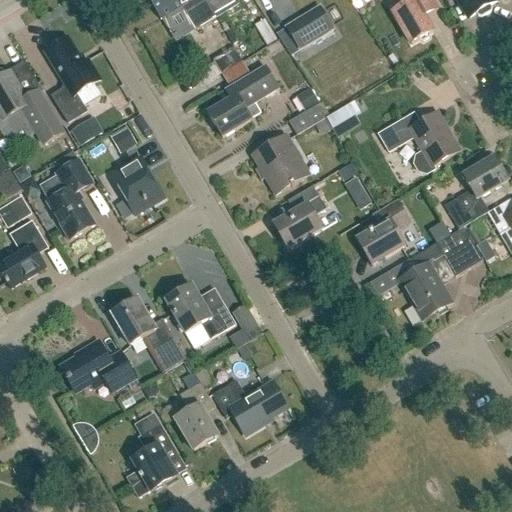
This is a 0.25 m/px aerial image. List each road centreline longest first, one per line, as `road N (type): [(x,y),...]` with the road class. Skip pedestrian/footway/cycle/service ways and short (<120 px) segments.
road 1 (residential): [(0,365),(12,332),(210,208)]
road 2 (residential): [(210,208),(336,425)]
road 3 (residential): [(87,0),(210,208)]
road 4 (residential): [(336,425),(191,511)]
road 5 (residential): [(336,425),(469,336)]
road 6 (residential): [(80,511),(0,374)]
